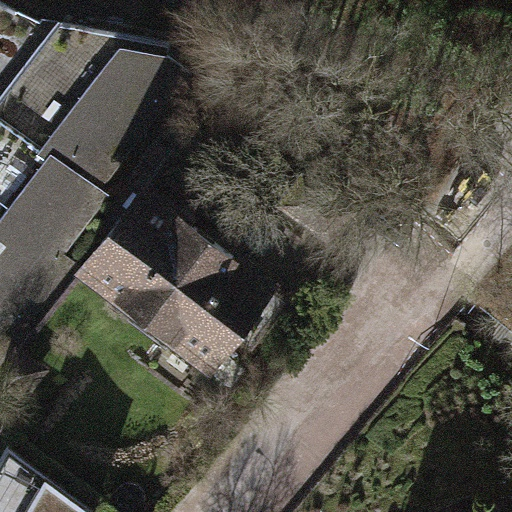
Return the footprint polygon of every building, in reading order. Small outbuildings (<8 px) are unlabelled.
[(105,191),(201,65),(173,42),(44,18),(42,22),(0,0),(0,116),(1,116),(105,191)] [(0,372),(19,347),(77,273),(82,267),(69,257),(114,198),(105,191),(1,116),(0,116),(0,372)] [(310,172),(283,203),(335,249),(363,217),(310,172)] [(215,377),(284,282),(152,182),(82,267),(77,273),(215,377)] [(0,383),(24,404),(51,369),(19,347),(0,372),(0,383)] [(91,511),(8,447),(0,459),(0,511),(91,511)]
